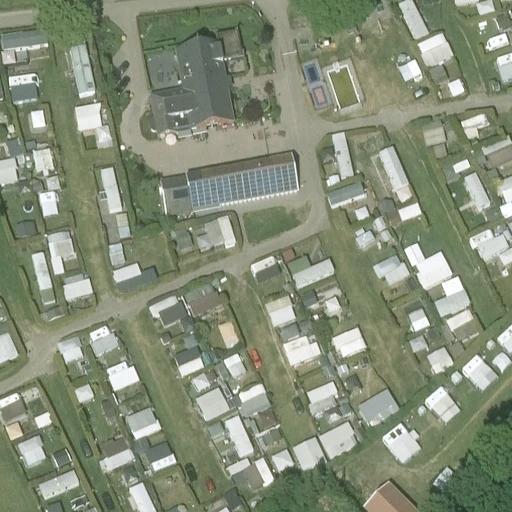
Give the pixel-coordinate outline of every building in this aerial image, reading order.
[(411,0),(397,7),(415,44),(429,37),(411,0)] [(476,7),(480,19),(495,13),(491,2),(476,7)] [(11,58),(34,58),(34,36),(11,36),(11,58)] [(150,100),(152,110),(154,122),(150,122),(148,125),(150,134),(153,136),(156,136),(157,140),(233,126),(221,65),(241,61),(236,36),(216,40),(218,49),(175,57),(183,94),(150,100)] [(416,46),(425,71),(453,61),(444,36),(416,46)] [(79,41),(60,43),(61,54),(80,52),(79,41)] [(511,55),(495,61),(499,71),(511,67),(511,55)] [(429,73),(436,89),(448,84),(441,68),(429,73)] [(98,108),(75,111),(78,133),(101,130),(98,108)] [(441,124),(422,128),(425,149),(445,146),(441,124)] [(112,145),(108,128),(96,130),(99,148),(112,145)] [(357,156),(381,150),(376,130),(351,137),(357,156)] [(344,135),(330,138),(340,182),(354,179),(344,135)] [(483,148),(490,171),(511,164),(511,146),(510,140),(483,148)] [(49,151),(31,155),(35,176),(53,173),(49,151)] [(291,159),(158,183),(165,221),(219,212),(219,209),(297,195),(291,159)] [(13,161),(0,164),(0,187),(18,183),(13,161)] [(112,170),(100,173),(110,216),(122,213),(112,170)] [(392,170),(370,179),(380,201),(401,192),(392,170)] [(476,176),(463,181),(477,213),(490,208),(476,176)] [(507,205),(511,202),(511,179),(499,185),(507,205)] [(341,216),(366,206),(358,185),(333,195),(341,216)] [(116,217),(119,242),(130,240),(127,216),(116,217)] [(200,253),(235,244),(228,219),(203,226),(206,237),(197,239),(200,253)] [(19,271),(44,265),(34,223),(15,228),(18,243),(13,244),(19,271)] [(509,252),(504,237),(493,241),(490,233),(472,240),(480,263),(509,252)] [(50,262),(73,259),(69,234),(47,237),(50,262)] [(511,254),(509,250),(498,259),(506,269),(511,264),(511,254)] [(438,272),(446,269),(442,255),(416,264),(431,309),(456,301),(449,280),(442,282),(438,272)] [(113,269),(118,292),(163,281),(157,258),(113,269)] [(397,258),(375,269),(385,290),(408,279),(397,258)] [(258,287),(281,278),(274,259),(250,268),(258,287)] [(329,263),(311,270),(307,259),(288,266),(297,290),(335,276),(329,263)] [(193,320),(221,309),(212,287),(184,298),(193,320)] [(337,295),(328,298),(325,287),(311,292),(322,324),(344,316),(337,295)] [(151,309),(161,330),(187,318),(177,297),(151,309)] [(263,307),(273,331),(297,321),(287,297),(263,307)] [(468,312),(445,322),(456,346),(479,335),(468,312)] [(224,347),(239,341),(232,323),(217,329),(224,347)] [(111,326),(85,338),(95,359),(120,347),(111,326)] [(332,340),(340,362),(366,351),(358,330),(332,340)] [(291,369),(321,357),(313,336),(282,348),(291,369)] [(0,340),(0,366),(17,359),(7,337),(0,340)] [(58,345),(63,365),(85,359),(79,339),(58,345)] [(172,359),(182,382),(205,372),(196,349),(172,359)] [(238,356),(223,363),(232,382),(247,375),(238,356)] [(105,373),(114,395),(139,384),(130,363),(105,373)] [(79,406),(95,400),(89,386),(74,392),(79,406)] [(304,395),(312,418),(339,409),(331,386),(304,395)] [(237,398),(247,420),(271,409),(261,387),(237,398)] [(16,398),(25,418),(40,412),(31,391),(16,398)] [(206,423),(228,414),(218,392),(196,402),(206,423)] [(371,430),(398,414),(385,392),(358,409),(371,430)] [(125,421),(135,444),(161,433),(150,410),(125,421)] [(252,421),(258,437),(280,428),(274,412),(252,421)] [(207,429),(213,441),(228,433),(223,421),(207,429)] [(331,460),(356,448),(346,426),(320,439),(331,460)] [(224,441),(231,461),(254,453),(247,433),(224,441)] [(279,434),(260,440),(263,449),(281,443),(279,434)] [(38,438),(18,447),(26,468),(47,460),(38,438)] [(122,439),(99,450),(110,473),(133,462),(122,439)] [(292,451),(304,477),(327,465),(315,440),(292,451)] [(151,474),(175,469),(169,446),(146,452),(151,474)] [(274,458),(279,472),(290,468),(285,454),(274,458)] [(263,458),(240,469),(252,495),(275,484),(263,458)] [(410,511),(388,489),(363,511),(410,511)] [(73,511),(86,505),(79,492),(67,498),(73,511)] [(70,511),(66,496),(47,501),(50,511),(70,511)]
